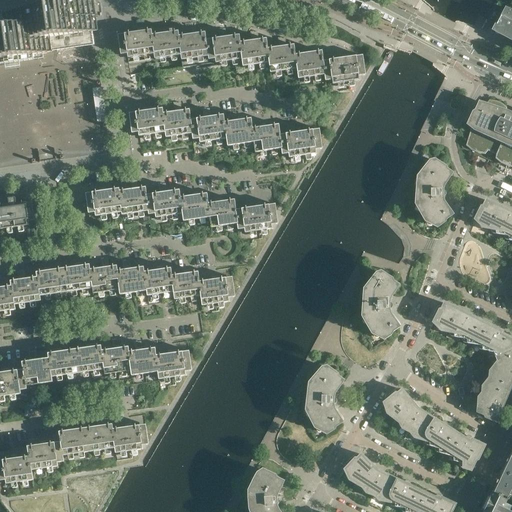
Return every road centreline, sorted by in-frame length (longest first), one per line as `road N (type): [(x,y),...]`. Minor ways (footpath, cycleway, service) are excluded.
road 1 (unclassified): [(312,35),(255,20),(112,20)]
road 2 (unclassified): [(300,115),(222,91),(118,95)]
road 3 (unclassified): [(60,254),(177,241),(178,252),(212,248)]
road 4 (secondary): [(346,0),(493,66)]
road 5 (residential): [(511,199),(479,185),(436,283)]
road 6 (residential): [(473,504),(350,438)]
road 7 (secondary): [(493,66),(376,0)]
road 8 (residential): [(504,439),(393,368)]
road 9 (residential): [(123,157),(253,176)]
